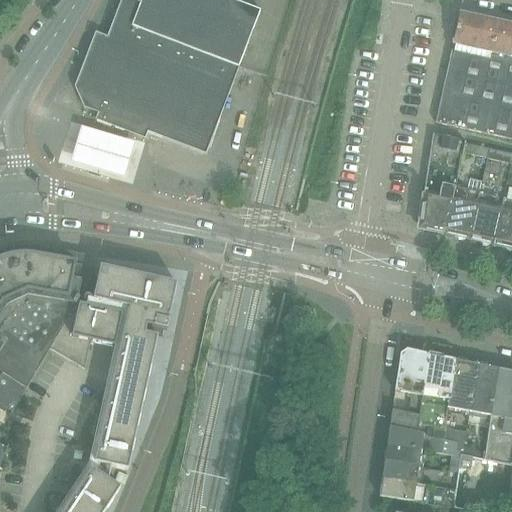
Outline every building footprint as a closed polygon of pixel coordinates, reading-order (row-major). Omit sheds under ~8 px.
[(124,0),(109,40),(106,39),(95,34),(74,88),(83,108),(99,114),(96,121),(144,139),(146,135),(147,133),(205,155),(261,11),(232,0),(124,0)] [(511,26),(459,14),(435,122),(435,124),(511,140),(511,26)] [(136,141),(82,124),(71,159),(125,177),(136,141)] [(432,135),(431,141),(424,191),(453,195),(455,186),(456,186),(462,154),(464,145),(465,143),(432,135)] [(490,151),(464,145),(462,154),(487,159),(487,160),(488,160),(490,151)] [(511,160),(511,155),(490,151),(488,160),(511,165),(511,160)] [(455,186),(453,195),(444,236),(469,242),(480,195),(456,189),(456,186),(455,186)] [(453,195),(424,191),(419,225),(423,231),(444,236),(453,195)] [(503,200),(480,195),(469,242),(493,247),(503,200)] [(511,202),(503,200),(493,247),(511,251),(511,202)] [(94,275),(73,271),(75,260),(74,260),(73,265),(59,263),(59,257),(45,254),(29,252),(13,252),(0,256),(0,371),(2,374),(0,376),(0,403),(12,412),(49,350),(76,305),(83,293),(94,275)] [(93,302),(167,318),(168,318),(169,319),(176,285),(100,268),(93,302)] [(122,315),(76,305),(49,350),(84,371),(84,370),(90,343),(114,348),(115,348),(122,315)] [(124,331),(113,377),(94,464),(99,465),(107,467),(111,468),(128,472),(147,385),(157,338),(161,339),(163,331),(166,332),(168,322),(167,322),(166,322),(156,320),(154,326),(146,324),(146,326),(145,327),(146,327),(158,330),(156,338),(144,335),(125,331),(124,331)] [(411,395),(409,414),(419,416),(420,406),(425,369),(428,355),(406,351),(400,355),(394,393),(411,395)] [(454,361),(428,355),(425,369),(420,406),(419,416),(416,434),(423,436),(442,440),(444,431),(447,414),(445,414),(454,361)] [(457,359),(456,361),(454,361),(445,414),(447,414),(466,417),(475,365),(464,362),(463,360),(457,359)] [(480,363),(478,366),(475,365),(466,417),(488,421),(497,369),(486,367),(485,364),(480,363)] [(486,452),(484,461),(511,466),(511,463),(511,372),(497,369),(488,421),(490,421),(486,452)] [(391,412),(389,428),(416,434),(419,416),(409,414),(391,412)] [(416,434),(389,428),(386,446),(426,452),(426,454),(450,457),(459,459),(460,457),(460,453),(462,453),(463,448),(464,443),(442,440),(423,436),(416,434)] [(466,435),(444,431),(442,440),(464,443),(466,435)] [(426,452),(386,446),(384,463),(418,468),(420,456),(425,457),(426,454),(426,452)] [(460,457),(484,461),(486,452),(463,448),(462,453),(460,453),(460,457)] [(459,459),(450,457),(448,473),(457,475),(459,459)] [(418,468),(384,463),(381,480),(416,485),(418,468)] [(92,471),(64,511),(105,511),(120,489),(108,481),(102,478),(96,473),(92,471)] [(416,485),(381,480),(379,498),(413,503),(416,485)] [(440,508),(452,510),(455,491),(443,490),(440,508)]
